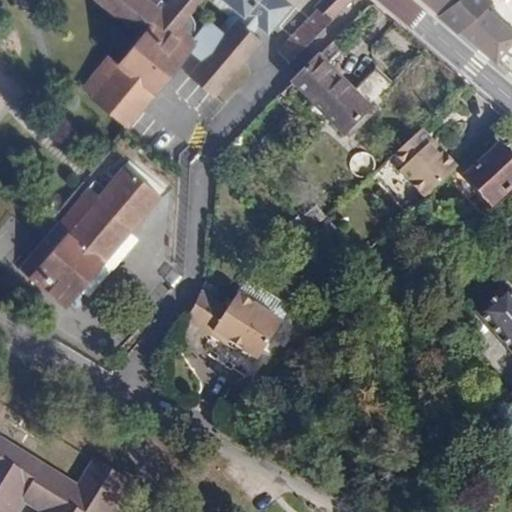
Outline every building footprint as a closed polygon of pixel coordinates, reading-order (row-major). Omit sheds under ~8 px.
[(100,0),(100,1),(145,36),(123,66),(116,60),(93,90),(100,96),(100,100),(133,125),(190,50),(203,60),(189,76),(215,98),(264,40),(257,34),(263,26),(270,32),(293,3),(288,0),(100,0)] [(281,54),(291,65),(355,0),(324,0),(317,8),(322,13),(281,54)] [(425,0),(440,12),(455,0),(425,0)] [(455,0),(440,12),(439,16),(458,33),(460,31),(497,62),(511,45),(511,29),(492,11),(496,7),(492,3),(493,2),(491,0),(455,0)] [(346,135),(393,86),(377,71),(352,94),(318,58),(294,82),(315,103),(328,116),(346,135)] [(328,116),(315,103),(307,111),(320,124),(328,116)] [(98,127),(111,150),(128,129),(109,115),(98,127)] [(458,170),(438,148),(421,130),(393,156),(404,168),(398,173),(425,200),(458,170)] [(484,218),(496,207),(494,204),(511,187),(511,159),(500,147),(486,161),(477,152),(461,167),(469,174),(469,179),(489,200),(476,212),(484,218)] [(98,202),(134,231),(162,199),(128,167),(103,197),(93,188),(86,193),(86,197),(64,224),(61,222),(22,268),(69,308),(82,293),(106,263),(71,234),(98,202)] [(132,234),(134,231),(98,202),(71,234),(106,263),(82,293),(89,299),(138,239),(132,234)] [(206,293),(193,314),(222,335),(227,329),(264,356),(292,316),(291,315),(298,305),(297,299),(279,286),(264,276),(257,277),(235,306),(210,288),(206,293)] [(371,318),(382,308),(365,286),(353,295),(371,318)] [(511,294),(505,286),(474,312),(511,356),(511,294)] [(31,507),(49,469),(0,438),(0,511),(13,511),(21,500),(31,507)] [(75,485),(49,469),(31,507),(38,511),(107,511),(127,480),(92,459),(75,485)]
